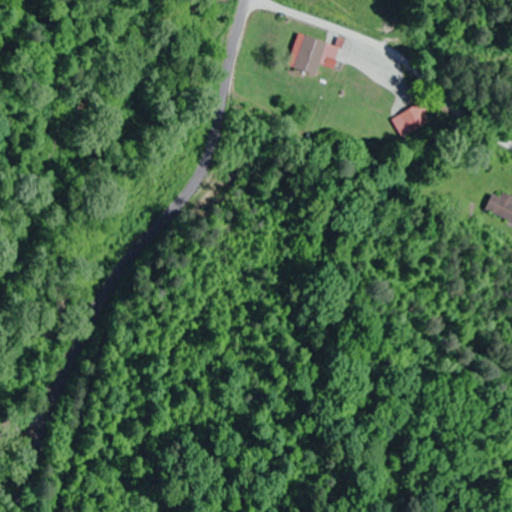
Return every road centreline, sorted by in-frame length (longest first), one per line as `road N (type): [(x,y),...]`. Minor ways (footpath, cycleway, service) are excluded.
road 1 (residential): [(16,511),(73,353),(124,265),(204,162),(245,0)]
road 2 (residential): [(257,0),(391,51),(480,128),(511,145)]
